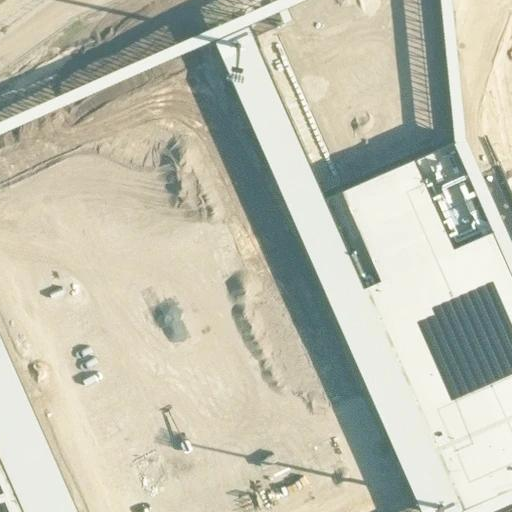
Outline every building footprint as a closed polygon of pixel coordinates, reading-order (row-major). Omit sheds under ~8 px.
[(248,20),(199,42),(406,511),(452,511),(462,508),(324,194),(248,20)] [(471,58),(455,61),(458,81),(475,78),(471,58)] [(344,184),(325,192),(438,452),(462,506),(463,507),(464,511),(509,511),(511,511),(511,189),(508,179),(500,162),(497,163),(488,167),(479,171),(472,174),(455,135),(454,136),(440,142),(366,174),(362,176),(344,184)] [(81,511),(0,325),(0,456),(24,511),(81,511)] [(0,511),(26,511),(0,450),(0,511)]
